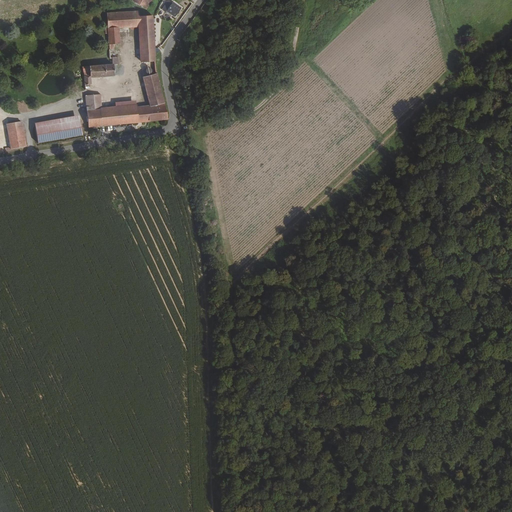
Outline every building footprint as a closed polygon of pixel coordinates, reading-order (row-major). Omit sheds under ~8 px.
[(154,0),(134,0),(134,1),(147,11),(154,0)] [(167,1),(162,11),(166,14),(167,12),(177,17),(182,8),(173,3),(172,4),(167,1)] [(152,17),(139,18),(139,12),(107,15),(109,29),(118,29),(131,28),(131,33),(140,32),(141,63),(143,62),(154,61),(152,21),(152,17)] [(118,29),(109,29),(109,35),(109,44),(119,44),(118,29)] [(114,76),(113,65),(84,68),(85,85),(92,84),(91,78),(114,76)] [(142,78),(150,106),(156,105),(163,102),(156,74),(146,77),(142,78)] [(102,95),(86,96),(90,127),(138,122),(137,111),(137,106),(104,109),(102,95)] [(152,110),(137,111),(138,122),(168,119),(163,102),(156,105),(150,106),(152,110)] [(180,115),(177,115),(178,118),(191,116),(189,107),(183,108),(184,110),(180,111),(180,115)] [(82,136),(79,115),(34,123),(38,144),(82,136)] [(21,121),(6,124),(11,149),(25,146),(21,121)]
